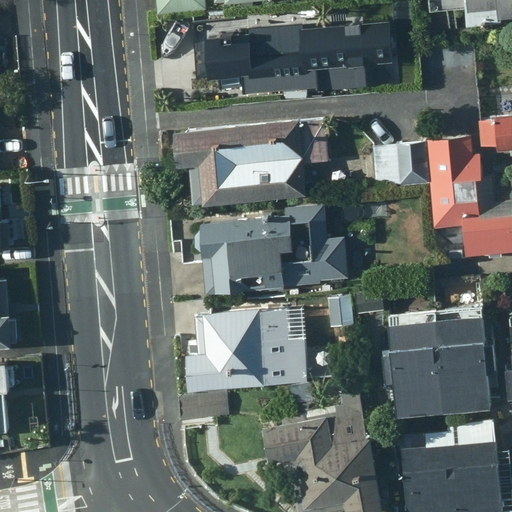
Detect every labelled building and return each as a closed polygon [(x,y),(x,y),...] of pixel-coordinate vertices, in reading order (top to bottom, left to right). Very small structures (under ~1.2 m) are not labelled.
[(157,0),(159,12),(207,8),(206,0),(157,0)] [(511,0),(470,0),(472,21),(502,19),(505,19),(504,14),(511,13),(511,0)] [(257,35),(211,41),(221,98),(273,88),(326,65),(330,75),(358,63),(342,25),(322,34),(312,11),(257,35)] [(501,141),(501,144),(511,143),(511,106),(499,107),(500,117),(482,119),(484,143),(501,141)] [(303,119),(303,116),(178,126),(180,163),(194,162),(196,199),(206,198),(206,202),(310,193),(307,161),(331,159),(327,117),(303,119)] [(474,134),(431,139),(439,225),(467,222),(469,252),(511,247),(511,197),(496,198),(495,173),(485,174),(483,151),(476,152),(474,134)] [(379,184),(432,182),(429,139),(400,140),(401,154),(377,156),(379,184)] [(5,218),(0,180),(0,246),(7,246),(7,244),(14,243),(12,217),(5,218)] [(203,219),(208,288),(323,279),(323,277),(350,275),(347,232),(315,235),(312,204),(288,206),(289,212),(203,219)] [(0,344),(15,343),(14,339),(21,338),(19,316),(12,316),(11,312),(9,313),(6,280),(0,280),(0,344)] [(357,290),(359,310),(386,307),(384,287),(357,290)] [(353,293),(330,295),(333,323),(356,321),(353,293)] [(397,376),(401,410),(496,400),(494,373),(502,372),(498,335),(490,336),(487,302),(391,311),(395,346),(386,347),(389,377),(397,376)] [(190,342),(191,386),(310,377),(307,347),(292,348),(289,305),(262,307),(262,304),(199,309),(201,341),(190,342)] [(11,389),(8,360),(0,360),(0,431),(10,430),(7,390),(11,389)] [(272,460),(291,456),(301,511),(314,511),(349,506),(350,511),(379,511),(386,511),(372,435),(370,435),(360,387),(342,390),(344,402),(285,413),(286,422),(265,426),(272,460)] [(182,393),(184,417),(231,413),(229,389),(182,393)] [(403,447),(409,511),(504,511),(498,438),(403,447)]
